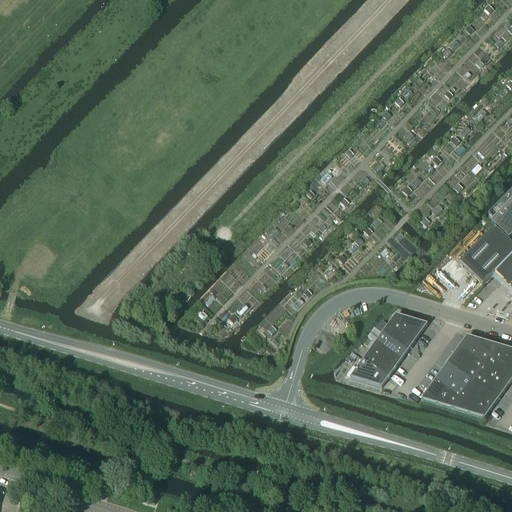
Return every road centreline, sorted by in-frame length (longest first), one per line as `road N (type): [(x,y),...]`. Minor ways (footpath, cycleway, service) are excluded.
road 1 (secondary): [(280,413),(0,327)]
road 2 (unclassified): [(280,413),(313,327),(335,305),(383,296),(457,316)]
road 3 (secondary): [(511,479),(280,413)]
